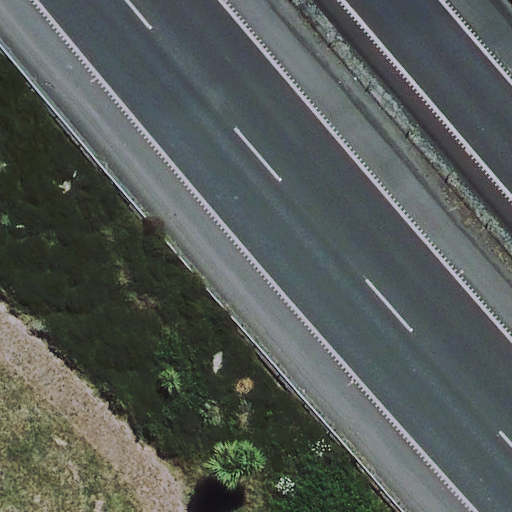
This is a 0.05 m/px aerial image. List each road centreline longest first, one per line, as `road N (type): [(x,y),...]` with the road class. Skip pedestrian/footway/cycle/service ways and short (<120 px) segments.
road 1 (motorway): [(511,441),(238,139),(127,0)]
road 2 (motorway): [(421,0),(511,104)]
